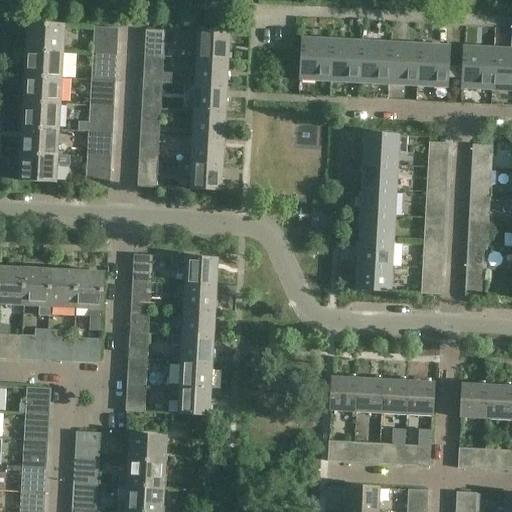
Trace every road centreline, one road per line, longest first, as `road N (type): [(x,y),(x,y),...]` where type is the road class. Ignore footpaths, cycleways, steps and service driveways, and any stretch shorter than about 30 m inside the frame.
road 1 (residential): [(450,329),(331,323),(310,311),(276,243),(258,227),(126,221)]
road 2 (residential): [(126,221),(119,361),(111,370),(0,368)]
road 3 (residential): [(511,31),(266,18)]
road 4 (residential): [(450,329),(461,117)]
road 5 (residential): [(126,221),(136,35)]
road 6 (residential): [(443,481),(450,329)]
road 7 (residential): [(126,221),(0,215)]
